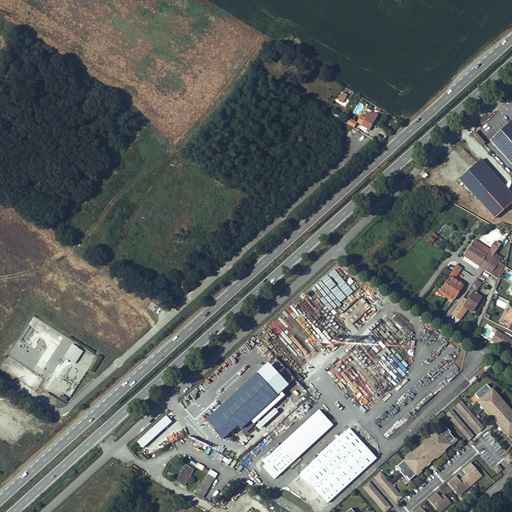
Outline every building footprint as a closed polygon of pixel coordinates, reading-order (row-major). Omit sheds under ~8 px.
[(343,102),(347,94),(341,91),(336,99),(343,102)] [(362,126),(370,131),(379,116),(375,113),(374,115),(369,113),(362,126)] [(346,123),(354,127),(357,122),(350,117),(346,123)] [(504,149),(511,142),(511,128),(509,124),(490,141),(500,153),(504,149)] [(475,130),(472,132),(483,145),(485,142),(475,130)] [(462,182),(494,219),(511,202),(511,200),(490,176),(494,173),(481,160),(459,180),(460,180),(459,181),(460,183),(462,182)] [(434,234),(427,241),(431,244),(433,242),(437,237),(435,235),(434,234)] [(464,256),(480,266),(490,251),(474,240),(464,256)] [(496,241),(490,251),(495,254),(500,244),(496,241)] [(480,266),(485,269),(495,254),(490,251),(480,266)] [(495,254),(485,269),(497,277),(501,271),(504,266),(499,262),(502,258),(495,254)] [(454,300),(463,286),(453,279),(454,277),(461,268),(457,266),(440,290),(441,291),(453,299),(454,300)] [(342,272),(332,278),(344,296),(354,290),(342,272)] [(339,302),(346,297),(326,274),(320,280),(311,288),(316,294),(319,291),(335,310),(341,305),(339,302)] [(464,284),(454,277),(453,279),(463,286),(464,284)] [(477,279),(472,287),(477,290),(482,283),(477,279)] [(452,301),(453,299),(441,291),(439,293),(452,301)] [(482,297),(474,292),(465,307),(472,312),(482,297)] [(498,297),(495,304),(503,308),(506,301),(498,297)] [(511,308),(510,311),(506,319),(502,317),(500,321),(505,324),(504,327),(511,331),(511,308)] [(509,350),(511,347),(511,340),(497,331),(491,340),(505,349),(506,348),(509,350)] [(73,343),(65,355),(76,362),(84,350),(73,343)] [(400,369),(396,374),(401,379),(406,375),(400,369)] [(237,425),(273,393),(256,374),(205,420),(223,439),(237,425)] [(297,389),(299,387),(302,390),(304,388),(296,381),(293,385),(297,389)] [(511,410),(489,382),(473,395),(508,438),(511,435),(511,410)] [(280,401),(273,393),(237,425),(245,433),(280,401)] [(306,401),(311,407),(316,403),(311,397),(306,401)] [(479,432),(484,427),(461,400),(456,405),(479,432)] [(451,409),(446,414),(469,440),(475,435),(451,409)] [(319,411),(282,444),(293,456),(295,454),(297,456),(332,425),(319,411)] [(137,441),(142,448),(172,421),(166,415),(137,441)] [(407,480),(458,442),(446,425),(395,463),(407,480)] [(165,435),(168,443),(186,436),(183,428),(165,435)] [(376,458),(349,429),(300,473),(327,502),(376,458)] [(209,454),(211,446),(205,444),(202,452),(209,454)] [(266,458),(265,457),(261,460),(276,476),(297,456),(295,454),(293,456),(282,444),(266,458)] [(214,451),(211,457),(221,461),(224,455),(214,451)] [(222,462),(229,465),(231,460),(225,456),(222,462)] [(239,472),(242,465),(234,461),(230,467),(239,472)] [(447,482),(458,496),(483,477),(471,462),(462,469),(466,474),(459,479),(456,475),(447,482)] [(492,468),(497,473),(503,469),(498,463),(492,468)] [(194,470),(185,465),(176,482),(184,487),(194,470)] [(380,471),(373,477),(396,503),(403,497),(380,471)] [(214,478),(207,474),(195,493),(202,498),(214,478)] [(384,511),(385,511),(392,506),(369,481),(362,487),(384,511)] [(462,500),(474,490),(471,487),(459,497),(462,500)] [(436,491),(427,499),(438,511),(440,511),(452,502),(443,493),(440,496),(436,491)]
